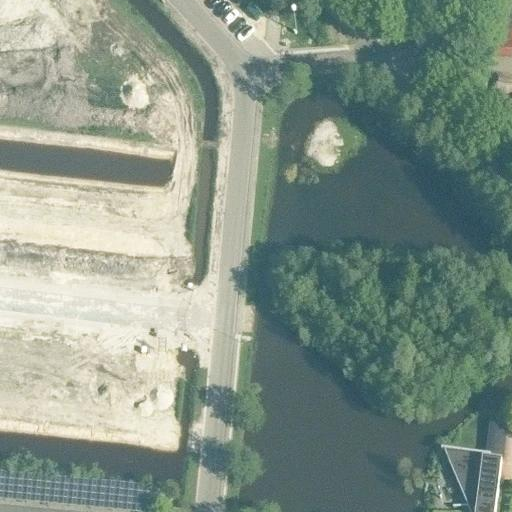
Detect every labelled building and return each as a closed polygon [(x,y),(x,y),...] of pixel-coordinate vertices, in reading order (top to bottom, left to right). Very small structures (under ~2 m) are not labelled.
[(511,5),(499,4),(493,60),(511,62),(511,58),(511,5)] [(511,98),(511,79),(494,77),(492,96),(511,98)] [(0,268),(33,272),(40,210),(0,205),(0,268)] [(51,274),(103,280),(111,218),(59,212),(51,274)] [(103,280),(154,286),(162,224),(111,218),(103,280)] [(0,398),(18,400),(25,338),(0,335),(0,398)] [(36,403),(89,409),(96,347),(44,341),(36,403)] [(101,410),(153,416),(161,354),(108,348),(101,410)] [(490,466),(491,461),(442,455),(442,456),(445,457),(468,511),(496,511),(502,468),(490,466)]
